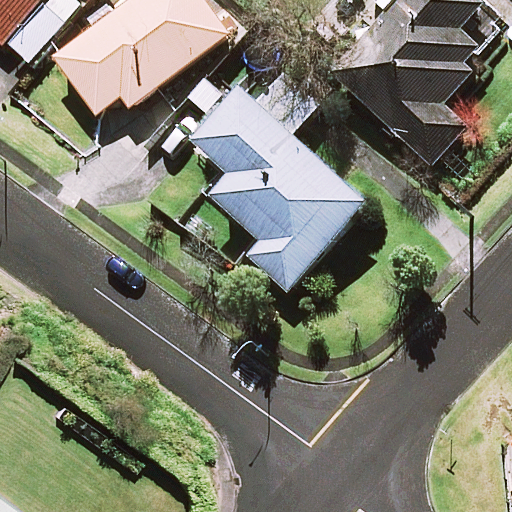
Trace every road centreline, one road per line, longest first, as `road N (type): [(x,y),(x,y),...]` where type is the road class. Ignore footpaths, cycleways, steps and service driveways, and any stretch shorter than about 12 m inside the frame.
road 1 (residential): [(335,476),(308,445),(0,225)]
road 2 (residential): [(335,476),(511,286)]
